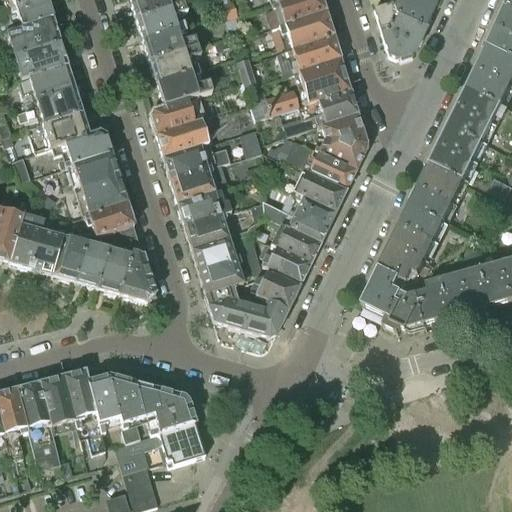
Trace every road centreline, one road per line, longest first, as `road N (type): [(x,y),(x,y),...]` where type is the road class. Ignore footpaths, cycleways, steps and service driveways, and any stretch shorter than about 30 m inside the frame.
road 1 (residential): [(169,356),(178,307),(84,0)]
road 2 (tertiary): [(302,356),(413,127)]
road 3 (residential): [(302,356),(362,378),(511,335)]
road 4 (residential): [(0,373),(116,342),(169,356)]
road 5 (residential): [(343,0),(375,104),(413,127)]
road 6 (tertiary): [(413,127),(473,0)]
road 7 (tertiary): [(222,511),(284,393)]
road 8 (residential): [(284,393),(169,356)]
